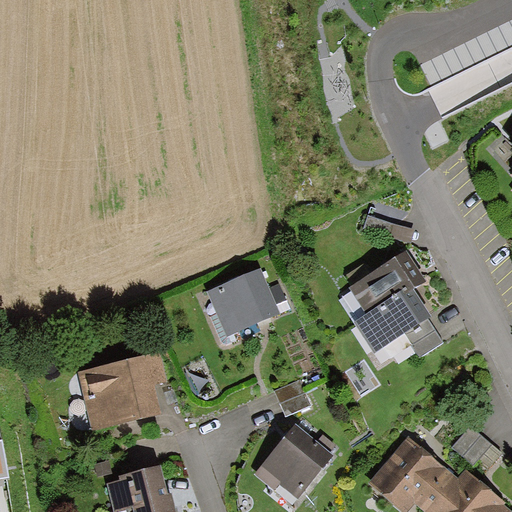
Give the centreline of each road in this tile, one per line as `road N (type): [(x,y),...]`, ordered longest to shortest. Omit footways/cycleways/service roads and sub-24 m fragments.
road 1 (residential): [(511,370),(396,120),(511,65)]
road 2 (residential): [(220,511),(196,439),(237,422)]
